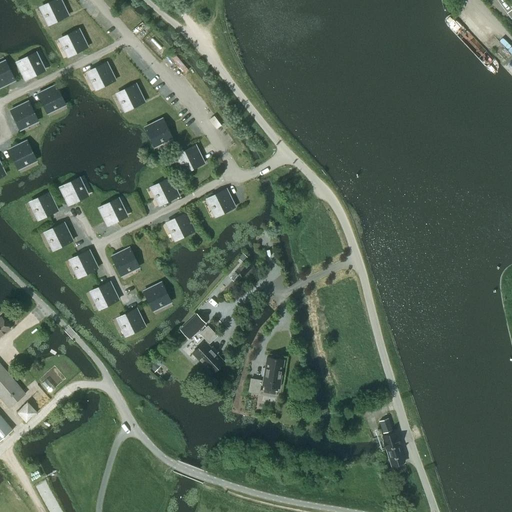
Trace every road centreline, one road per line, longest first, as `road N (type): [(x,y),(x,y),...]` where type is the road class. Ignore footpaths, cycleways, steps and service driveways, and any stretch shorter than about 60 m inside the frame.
road 1 (unclassified): [(435,511),(337,209),(198,45),(149,0)]
road 2 (unclassified): [(343,511),(175,465),(128,423)]
road 3 (unclassified): [(128,423),(99,363),(0,263)]
road 4 (track): [(356,258),(289,291),(250,296),(225,316)]
